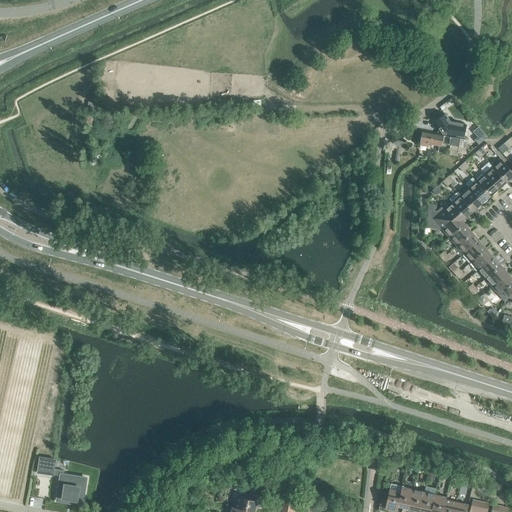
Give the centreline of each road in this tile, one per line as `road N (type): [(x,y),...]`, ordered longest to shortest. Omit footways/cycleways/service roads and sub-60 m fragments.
road 1 (secondary): [(338,339),(33,239),(0,218)]
road 2 (unclassified): [(338,339),(374,247),(383,143),(452,91),(473,57)]
road 3 (secondary): [(511,394),(338,339)]
road 4 (primary): [(143,0),(0,63)]
road 5 (track): [(268,95),(301,107),(363,107),(390,134)]
